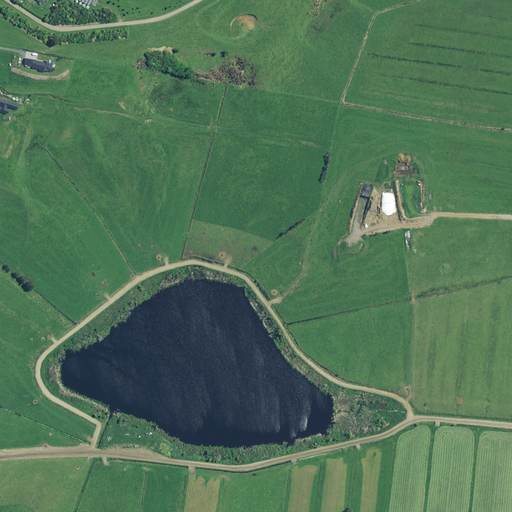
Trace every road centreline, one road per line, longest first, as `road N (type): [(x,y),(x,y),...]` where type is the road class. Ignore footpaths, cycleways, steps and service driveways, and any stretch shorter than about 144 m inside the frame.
road 1 (track): [(0,454),(247,466),(388,438),(414,417),(400,398),(336,384),(291,343),(248,277),(192,258),(152,273),(55,342),(42,366),(46,386),(105,417)]
road 2 (unclassified): [(7,0),(61,29),(150,20),(197,0)]
